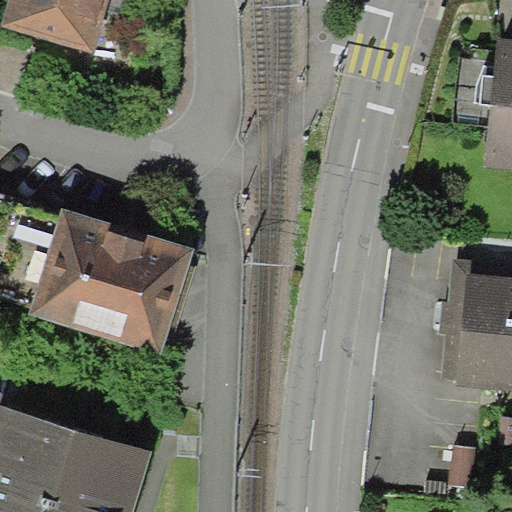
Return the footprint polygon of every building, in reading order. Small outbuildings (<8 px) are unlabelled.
[(128,0),(21,0),(13,28),(112,57),(128,0)] [(511,44),(508,45),(495,167),(511,168),(511,44)] [(197,255),(75,216),(41,319),(164,358),(197,255)] [(511,285),(473,282),(464,389),(511,392),(511,285)] [(143,511),(160,457),(4,409),(0,420),(0,511),(143,511)]
